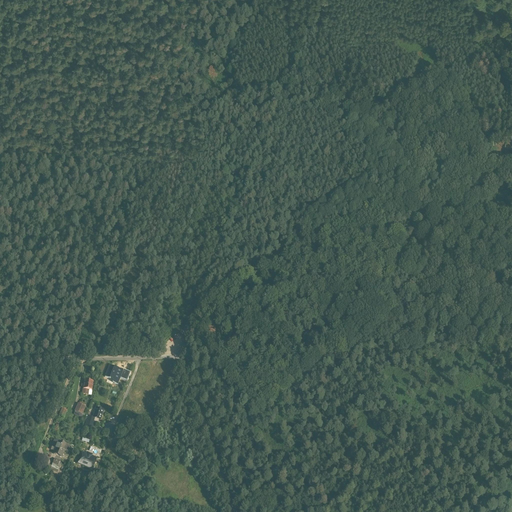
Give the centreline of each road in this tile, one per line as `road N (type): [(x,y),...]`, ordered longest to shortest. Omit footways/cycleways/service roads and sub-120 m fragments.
road 1 (residential): [(235,511),(180,357),(0,359)]
road 2 (track): [(249,275),(388,199)]
road 3 (track): [(388,199),(466,158),(511,162)]
